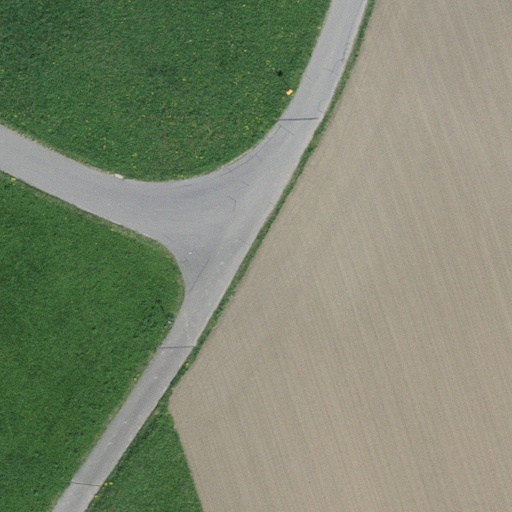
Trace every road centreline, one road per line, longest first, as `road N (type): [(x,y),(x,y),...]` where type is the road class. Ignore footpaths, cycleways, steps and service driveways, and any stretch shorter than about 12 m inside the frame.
road 1 (unclassified): [(233,240),(58,511)]
road 2 (unclassified): [(355,0),(233,240)]
road 3 (tertiary): [(233,240),(0,151)]
